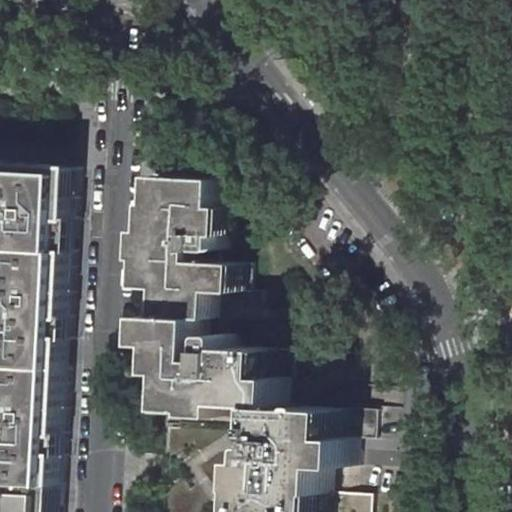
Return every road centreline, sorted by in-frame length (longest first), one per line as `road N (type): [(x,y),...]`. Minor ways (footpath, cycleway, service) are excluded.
road 1 (residential): [(0,23),(110,29),(124,42),(102,511)]
road 2 (residential): [(457,347),(405,249),(202,0)]
road 3 (residential): [(457,347),(466,396),(460,511)]
